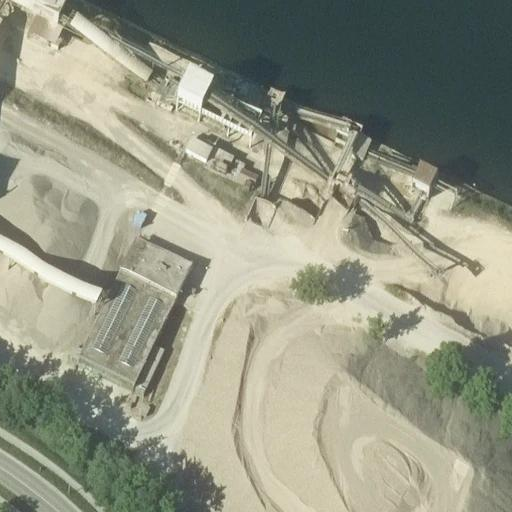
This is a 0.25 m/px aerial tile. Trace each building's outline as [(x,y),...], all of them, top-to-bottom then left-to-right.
[(61,29),(67,16),(42,5),(36,18),(61,29)] [(188,87),(179,113),(205,122),(214,96),(188,87)] [(214,151),(211,156),(206,166),(204,168),(235,183),(241,171),(243,172),(245,167),(214,151)] [(421,175),(413,192),(428,200),(437,183),(421,175)] [(265,229),(274,212),(256,203),(247,220),(265,229)] [(78,366),(133,392),(192,270),(136,243),(78,366)]
